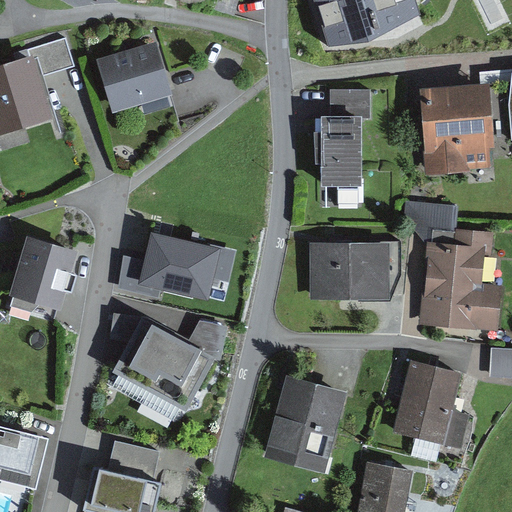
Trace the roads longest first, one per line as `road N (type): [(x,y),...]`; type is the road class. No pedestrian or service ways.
road 1 (unclassified): [(278,78),(281,197),(223,511)]
road 2 (residential): [(99,192),(107,254),(52,511)]
road 3 (residential): [(278,78),(511,53)]
